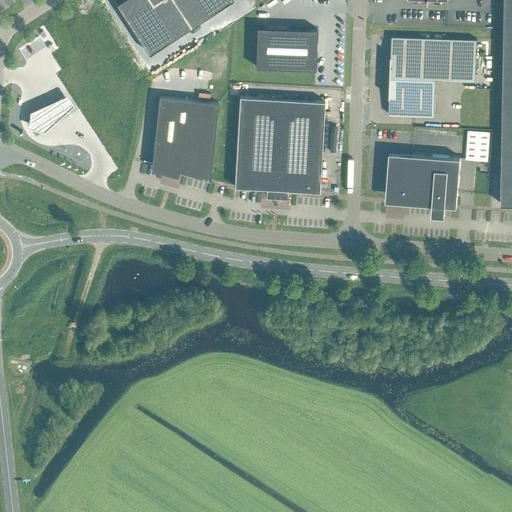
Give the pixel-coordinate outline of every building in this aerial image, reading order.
[(115,0),(116,0),(149,51),(226,0),(115,0)] [(511,0),(504,0),(501,202),(511,202),(511,0)] [(64,30),(68,28),(63,17),(59,19),(64,30)] [(96,24),(57,50),(88,97),(126,71),(96,24)] [(256,24),(255,64),(315,67),(316,27),(256,24)] [(475,76),(477,37),(391,34),(389,112),(434,114),(435,75),(475,76)] [(143,158),(152,161),(152,167),(176,174),(177,170),(178,168),(196,174),(210,178),(210,177),(209,177),(217,101),(159,94),(152,160),(143,158)] [(319,189),(324,99),(239,94),(234,184),(266,186),(265,194),(287,196),(287,187),(319,189)] [(67,106),(61,97),(41,106),(25,113),(21,130),(39,135),(53,120),(67,106)] [(489,158),(489,128),(467,127),(466,157),(489,158)] [(390,174),(391,175),(391,177),(391,180),(391,183),(391,186),(392,187),(392,189),(392,190),(392,193),(395,193),(398,193),(398,195),(401,195),(403,196),(404,196),(407,196),(409,196),(409,198),(410,198),(412,198),(413,198),(415,198),(418,198),(421,199),(421,197),(424,197),(427,197),(430,198),(433,198),(432,200),(432,201),(432,202),(431,212),(444,213),(444,211),(445,203),(457,204),(460,155),(413,152),(413,154),(410,153),(409,153),(407,153),(404,153),(401,153),(401,155),(399,154),(398,154),(396,154),(393,154),(393,157),(393,159),(393,160),(392,162),(391,162),(390,165),(390,168),(390,171),(390,174)]
